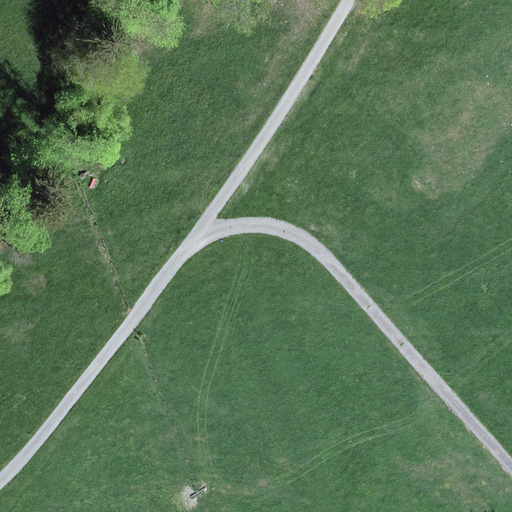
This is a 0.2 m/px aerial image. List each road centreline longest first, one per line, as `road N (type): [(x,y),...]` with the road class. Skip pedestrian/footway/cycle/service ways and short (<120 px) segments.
road 1 (track): [(197,234),(281,229),(320,251),(511,463)]
road 2 (track): [(0,481),(197,234)]
road 3 (track): [(197,234),(348,0)]
